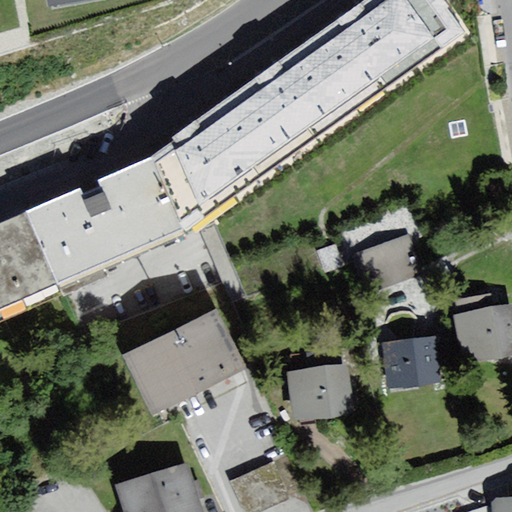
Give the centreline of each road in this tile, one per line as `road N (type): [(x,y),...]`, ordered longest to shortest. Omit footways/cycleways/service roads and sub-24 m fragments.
road 1 (secondary): [(0,138),(109,92),(264,0)]
road 2 (residential): [(511,467),(365,511)]
